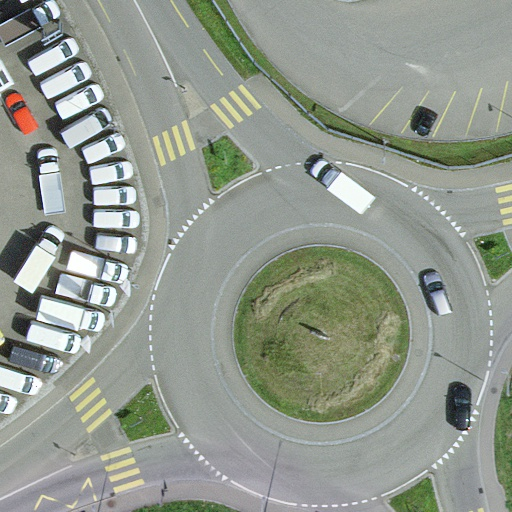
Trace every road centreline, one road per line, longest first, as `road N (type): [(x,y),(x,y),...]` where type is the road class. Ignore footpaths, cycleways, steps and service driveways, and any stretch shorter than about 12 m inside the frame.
road 1 (tertiary): [(336,202),(283,161),(206,69),(136,4)]
road 2 (tertiary): [(136,4),(154,97),(207,264)]
road 3 (residential): [(7,493),(74,486),(195,454),(258,456)]
road 4 (residential): [(188,315),(85,407),(7,493)]
road 5 (tertiary): [(188,315),(194,382),(230,437),(258,456)]
road 6 (tertiary): [(305,471),(384,457),(442,400)]
road 7 (tertiary): [(457,349),(442,275),(391,220)]
road 8 (tertiary): [(336,202),(277,209),(226,240),(207,264)]
road 9 (residential): [(511,202),(391,220)]
